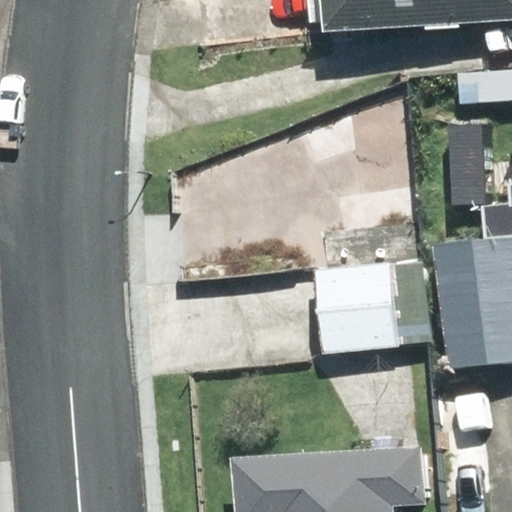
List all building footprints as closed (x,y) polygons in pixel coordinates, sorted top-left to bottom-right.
[(511,0),(331,0),(335,39),(511,26),(511,0)] [(511,214),(492,216),(496,250),(446,255),(457,375),(511,369),(511,214)] [(323,276),(330,360),(405,355),(406,359),(419,358),(419,370),(433,368),(432,356),(438,355),(436,333),(401,336),(396,270),(323,276)] [(265,371),(266,413),(293,412),(291,369),(265,371)] [(379,458),(242,465),(244,511),(403,511),(432,510),(429,457),(399,459),(398,442),(378,444),(379,458)]
